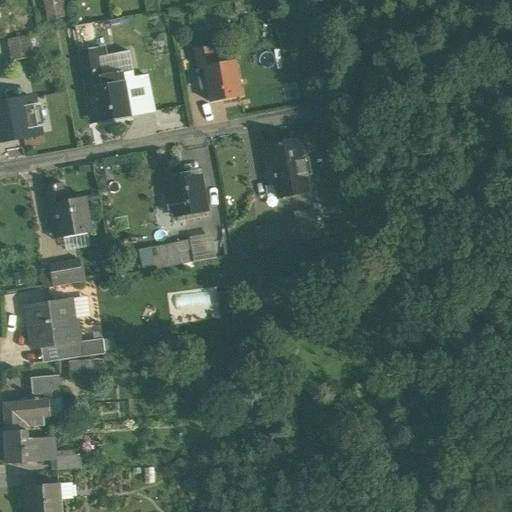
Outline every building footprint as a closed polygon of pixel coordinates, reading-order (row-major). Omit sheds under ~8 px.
[(41,0),(46,19),(66,14),(62,0),(41,0)] [(94,24),(75,27),(83,72),(100,69),(98,59),(96,39),(94,24)] [(29,36),(7,40),(11,62),(33,58),(29,36)] [(235,62),(215,66),(212,48),(195,51),(199,70),(198,70),(202,89),(208,88),(211,102),(242,96),(235,62)] [(129,52),(117,54),(122,83),(123,82),(124,84),(135,81),(129,52)] [(117,54),(98,59),(100,69),(103,86),(122,83),(117,54)] [(122,83),(103,86),(100,69),(83,72),(86,90),(85,90),(88,110),(96,109),(98,123),(130,117),(124,84),(123,82),(122,83)] [(34,99),(0,106),(0,140),(41,133),(34,99)] [(279,144),(262,147),(269,185),(275,183),(278,198),(309,192),(303,158),(282,162),(279,144)] [(177,163),(161,166),(164,184),(163,185),(167,203),(173,202),(176,216),(207,211),(201,177),(181,180),(177,163)] [(85,198),(65,202),(61,184),(45,187),(48,206),(47,206),(51,228),(58,227),(60,238),(91,232),(85,198)] [(296,221),(279,224),(283,246),(301,242),(298,228),(296,221)] [(279,224),(255,229),(260,250),(283,246),(279,224)] [(306,227),(298,228),(301,242),(309,241),(306,227)] [(190,240),(175,243),(179,265),(194,262),(190,240)] [(175,243),(162,246),(166,267),(179,265),(175,243)] [(78,261),(62,264),(66,286),(82,282),(78,261)] [(62,264),(50,266),(51,269),(54,287),(54,288),(66,286),(62,264)] [(51,269),(42,271),(45,289),(54,287),(51,269)] [(72,299),(26,306),(32,349),(43,348),(55,346),(78,343),(78,342),(72,299)] [(78,343),(55,346),(57,361),(105,354),(103,340),(82,342),(78,342),(78,343)] [(55,346),(43,348),(45,363),(57,361),(55,346)] [(93,362),(69,363),(70,381),(94,380),(93,362)] [(59,376),(31,378),(32,391),(53,389),(54,400),(61,399),(59,376)] [(53,389),(32,391),(33,401),(49,400),(54,400),(53,389)] [(33,401),(4,404),(6,432),(21,431),(21,427),(44,426),(43,418),(50,417),(49,400),(33,401)] [(21,431),(6,432),(8,464),(40,462),(38,439),(27,440),(26,430),(21,431)] [(80,455),(56,457),(57,471),(81,469),(80,455)] [(60,511),(58,484),(25,487),(26,511),(60,511)]
